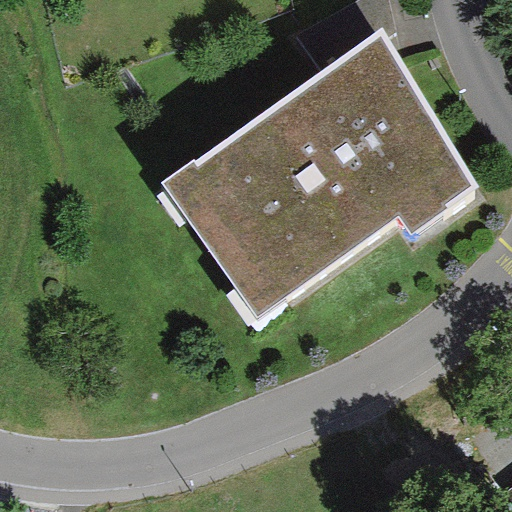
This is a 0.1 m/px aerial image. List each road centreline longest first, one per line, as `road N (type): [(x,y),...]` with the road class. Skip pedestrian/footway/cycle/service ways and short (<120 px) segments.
road 1 (residential): [(511,262),(408,353),(183,451),(83,466),(0,455)]
road 2 (residential): [(455,0),(511,129)]
